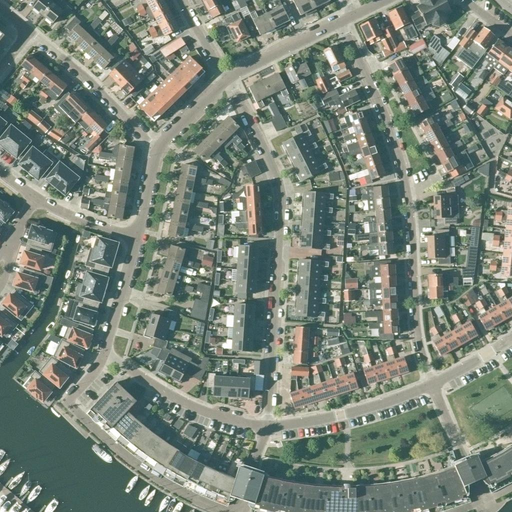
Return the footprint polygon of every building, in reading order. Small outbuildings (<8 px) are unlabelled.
[(37,0),(39,2),(33,9),(42,17),(56,0),(48,0),(48,1),(47,0),(37,0)] [(62,2),(59,0),(56,0),(42,17),(52,25),(58,17),(62,21),(71,10),(67,7),(62,12),(57,8),(62,2)] [(149,7),(152,13),(154,17),(167,10),(162,0),(149,7)] [(210,0),(203,4),(205,7),(204,8),(203,9),(205,12),(206,13),(208,12),(208,13),(208,12),(212,19),(225,13),(222,7),(230,3),(228,0),(210,0)] [(236,0),(235,0),(238,6),(240,10),(247,7),(249,12),(253,11),(251,5),(247,6),(243,0),(236,0)] [(300,16),(315,9),(310,0),(292,0),(293,1),(300,16)] [(310,0),(315,9),(329,2),(328,0),(310,0)] [(448,8),(453,5),(449,0),(421,0),(421,3),(422,6),(417,8),(419,12),(409,17),(415,27),(420,24),(422,28),(431,23),(433,26),(439,28),(444,25),(446,18),(445,16),(451,13),(448,8)] [(277,9),(268,14),(275,29),(290,22),(282,7),(279,1),(274,3),(277,9)] [(82,18),(91,9),(85,4),(77,12),(82,18)] [(389,14),(388,15),(396,30),(401,28),(408,41),(417,37),(416,34),(411,24),(409,25),(401,8),(395,11),(395,10),(388,13),(389,14)] [(173,20),(167,10),(154,17),(158,23),(152,26),(153,28),(148,31),(149,32),(173,20)] [(260,36),(275,29),(268,14),(258,19),(254,12),(250,15),(253,21),(252,21),(260,36)] [(229,27),(228,27),(236,44),(249,37),(237,13),(219,22),(222,28),(228,25),(229,27)] [(76,45),(86,34),(78,26),(80,23),(75,18),(65,28),(71,33),(67,37),(76,45)] [(93,24),(96,27),(101,22),(97,19),(93,24)] [(178,30),(173,20),(149,32),(152,39),(158,36),(159,40),(178,30)] [(368,42),(382,35),(375,20),(361,27),(368,42)] [(90,30),(86,34),(76,45),(85,54),(99,38),(92,31),(96,27),(93,24),(88,29),(90,30)] [(397,45),(389,28),(383,30),(394,54),(405,48),(403,43),(397,45)] [(455,58),(467,67),(471,70),(486,51),(484,50),(494,37),(483,29),(478,36),(470,30),(458,45),(463,48),(455,58)] [(115,35),(110,40),(114,43),(118,38),(115,35)] [(105,45),(99,38),(85,54),(93,62),(104,51),(108,47),(109,48),(114,43),(110,40),(105,45)] [(181,39),(168,46),(173,53),(179,50),(185,45),(181,39)] [(394,53),(387,39),(381,41),(385,50),(382,52),(384,58),(394,53)] [(409,47),(412,55),(426,47),(422,40),(420,41),(409,47)] [(498,41),(484,61),(488,64),(484,69),(490,73),(494,68),(508,49),(504,46),(504,45),(503,43),(502,42),(500,42),(499,41),(498,42),(498,41)] [(146,56),(155,51),(151,45),(142,51),(146,56)] [(168,46),(160,52),(165,58),(173,53),(168,46)] [(323,52),(331,68),(333,73),(345,67),(335,46),(323,52)] [(107,54),(111,50),(109,48),(108,47),(104,51),(93,62),(102,70),(113,59),(107,54)] [(508,49),(494,68),(499,72),(500,72),(504,75),(508,70),(508,71),(511,65),(511,49),(509,49),(508,49)] [(160,52),(156,54),(153,56),(156,61),(163,57),(160,52)] [(15,83),(19,87),(38,64),(34,60),(35,59),(31,56),(31,57),(29,56),(21,66),(27,72),(21,79),(19,78),(15,83)] [(189,58),(183,64),(198,79),(204,73),(201,70),(189,58)] [(393,77),(406,70),(417,64),(414,58),(410,60),(411,61),(403,64),(401,60),(388,67),(393,77)] [(109,76),(115,83),(131,67),(125,61),(109,76)] [(43,67),(38,64),(19,87),(23,89),(27,84),(30,81),(31,82),(35,78),(39,82),(48,71),(46,70),(47,69),(44,66),(43,67)] [(198,79),(183,64),(176,70),(192,86),(198,79)] [(286,69),(286,70),(285,70),(292,84),(298,80),(302,89),(314,83),(305,65),(299,68),(297,65),(292,67),(292,66),(290,65),(289,65),(287,66),(286,67),(286,69)] [(137,74),(131,67),(115,83),(121,89),(137,74)] [(173,67),(167,73),(170,76),(185,92),(192,86),(176,70),(173,67)] [(143,68),(137,74),(121,89),(127,95),(130,93),(143,80),(139,76),(142,73),(144,74),(146,72),(146,70),(143,68)] [(409,75),(406,70),(393,77),(399,87),(411,80),(422,74),(420,70),(413,74),(413,73),(409,75)] [(477,70),(467,79),(471,84),(482,75),(477,70)] [(49,72),(48,71),(39,82),(49,90),(57,79),(53,75),(53,74),(50,72),(49,72)] [(324,77),(315,82),(322,95),(331,91),(335,89),(341,87),(339,83),(351,77),(348,71),(341,75),(327,82),(324,77)] [(497,82),(501,73),(495,71),(492,79),(497,82)] [(153,74),(148,79),(151,82),(156,77),(153,74)] [(278,74),(263,81),(270,95),(280,91),(283,97),(288,95),(285,89),(278,74)] [(477,102),(490,77),(484,74),(476,90),(473,88),(469,98),(477,102)] [(164,82),(163,82),(179,98),(185,92),(170,76),(164,82)] [(49,90),(47,92),(42,97),(45,100),(48,96),(55,102),(67,87),(65,86),(66,85),(63,82),(62,83),(57,79),(49,90)] [(404,97),(422,87),(427,84),(425,80),(414,86),(411,80),(399,87),(404,97)] [(270,95),(263,81),(248,89),(256,103),(259,109),(264,107),(260,100),(270,95)] [(179,98),(163,82),(157,89),(172,104),(179,98)] [(501,91),(508,95),(511,90),(511,86),(507,83),(501,91)] [(455,93),(456,93),(465,100),(471,91),(462,84),(455,93)] [(422,87),(404,97),(410,107),(422,100),(426,98),(426,97),(432,94),(437,91),(435,87),(431,90),(430,89),(425,92),(422,87)] [(172,104),(157,89),(151,95),(166,110),(172,104)] [(322,96),(319,97),(324,106),(327,104),(328,107),(335,104),(339,111),(335,113),(337,116),(346,112),(345,108),(359,101),(354,91),(339,98),(335,89),(331,91),(322,96)] [(75,93),(74,94),(73,92),(70,95),(67,93),(54,108),(65,118),(82,101),(77,97),(78,96),(75,93)] [(166,110),(151,95),(144,101),(160,117),(166,110)] [(11,96),(6,101),(14,108),(18,102),(11,96)] [(511,105),(502,98),(495,109),(509,120),(511,115),(511,105)] [(428,110),(422,100),(410,107),(415,117),(428,110)] [(82,101),(65,118),(68,121),(70,119),(75,124),(81,119),(90,110),(89,108),(90,108),(87,105),(86,105),(82,101)] [(160,117),(144,101),(138,107),(154,122),(160,117)] [(474,110),(466,104),(463,109),(470,115),(474,110)] [(483,105),(477,113),(483,118),(488,109),(483,105)] [(25,116),(36,125),(42,119),(31,110),(25,116)] [(79,132),(82,135),(99,119),(94,114),(95,113),(92,110),(91,111),(90,110),(81,119),(86,125),(79,132)] [(270,120),(273,126),(283,121),(280,115),(277,110),(272,113),(274,118),(270,120)] [(346,125),(340,127),(341,131),(352,127),(366,122),(364,118),(366,116),(364,112),(362,112),(343,118),(346,125)] [(419,124),(424,135),(449,121),(453,119),(450,113),(440,118),(438,114),(434,116),(433,113),(427,117),(428,119),(419,124)] [(463,113),(458,116),(462,122),(467,120),(463,113)] [(228,118),(219,126),(230,137),(233,141),(231,142),(236,147),(239,144),(241,142),(233,133),(238,128),(228,118)] [(103,123),(99,119),(82,135),(85,137),(89,133),(90,134),(93,132),(97,136),(85,148),(89,152),(101,140),(98,136),(107,127),(106,126),(107,125),(104,122),(103,123)] [(37,126),(45,133),(46,133),(48,135),(53,128),(51,127),(43,120),(37,126)] [(336,132),(331,120),(323,123),(328,135),(331,134),(336,132)] [(0,131),(0,135),(9,122),(8,121),(0,131)] [(287,127),(283,121),(273,126),(276,132),(287,127)] [(430,145),(442,138),(439,133),(452,126),(449,121),(437,128),(424,135),(430,145)] [(355,134),(343,138),(345,142),(370,133),(368,128),(369,127),(368,123),(366,123),(366,122),(352,127),(355,134)] [(230,137),(219,126),(211,134),(221,145),(226,140),(230,144),(231,142),(233,141),(230,137)] [(20,135),(10,127),(0,139),(0,144),(7,150),(20,135)] [(64,135),(54,129),(48,135),(58,142),(64,135)] [(282,146),(287,157),(308,147),(303,138),(306,137),(306,138),(311,136),(309,131),(302,135),(283,144),(284,145),(282,146)] [(348,153),(373,144),(372,139),(373,138),(372,134),(370,134),(370,133),(356,138),(358,143),(353,144),(354,146),(347,148),(348,153)] [(211,134),(202,143),(226,167),(228,165),(218,155),(220,153),(216,150),(221,145),(211,134)] [(435,155),(454,144),(449,134),(442,138),(430,145),(435,155)] [(20,135),(7,150),(16,158),(29,143),(20,135)] [(66,135),(60,140),(65,145),(70,140),(66,135)] [(460,141),(462,146),(469,142),(466,137),(460,141)] [(440,165),(453,158),(450,153),(461,146),(459,141),(454,144),(435,155),(440,165)] [(226,167),(202,143),(194,151),(204,162),(209,157),(214,162),(216,160),(224,169),(226,167)] [(315,143),(308,147),(287,157),(294,170),(314,160),(310,151),(312,150),(317,148),(315,143)] [(244,149),(239,144),(236,147),(241,152),(244,149)] [(362,154),(364,159),(377,155),(377,154),(378,153),(377,149),(375,149),(373,144),(348,153),(350,157),(362,154)] [(131,162),(133,149),(116,145),(114,154),(112,153),(112,155),(112,159),(131,162)] [(41,157),(32,149),(19,165),(29,172),(41,157)] [(453,158),(440,165),(446,175),(450,173),(453,178),(466,171),(463,165),(465,164),(462,158),(470,154),(468,149),(453,158)] [(112,155),(106,154),(105,159),(111,160),(111,164),(116,165),(115,171),(130,173),(131,162),(112,159),(112,155)] [(239,163),(243,160),(238,155),(234,158),(239,163)] [(377,155),(352,163),(354,168),(361,165),(361,166),(366,165),(367,170),(381,165),(382,164),(381,160),(379,160),(377,155)] [(55,168),(41,157),(29,172),(38,180),(43,173),(48,177),(55,168)] [(314,160),(294,170),(299,181),(301,180),(302,181),(320,172),(327,169),(325,164),(320,166),(321,167),(318,168),(314,160)] [(257,168),(254,161),(244,166),(247,173),(257,168)] [(59,164),(55,168),(48,177),(46,180),(56,187),(68,172),(59,164)] [(385,176),(381,165),(367,170),(349,177),(350,181),(357,178),(367,175),(368,176),(363,178),(366,185),(370,183),(370,182),(385,176)] [(181,166),(179,178),(198,181),(198,184),(199,184),(205,185),(206,180),(199,179),(200,176),(195,175),(196,169),(181,166)] [(260,174),(257,168),(247,173),(250,179),(260,174)] [(115,171),(113,183),(128,185),(130,173),(115,171)] [(499,171),(497,176),(504,180),(506,176),(507,175),(499,171)] [(78,180),(68,172),(56,187),(65,195),(78,180)] [(469,180),(467,176),(462,179),(461,178),(451,183),(454,189),(464,183),(469,180)] [(198,181),(179,178),(177,189),(191,192),(192,186),(198,187),(199,184),(198,184),(198,181)] [(128,185),(113,183),(111,194),(126,197),(128,185)] [(259,186),(245,187),(237,193),(238,194),(232,194),(232,200),(236,200),(259,198),(259,193),(260,193),(260,188),(259,188),(259,186)] [(374,200),(388,199),(387,187),(373,189),(367,189),(368,196),(361,197),(361,201),(367,201),(374,200)] [(191,192),(177,189),(175,201),(189,204),(191,192)] [(433,208),(458,208),(457,196),(455,196),(455,191),(447,191),(447,197),(433,197),(433,208)] [(303,194),(302,207),(324,208),(325,199),(328,199),(328,200),(333,200),(334,195),(326,195),(305,193),(305,194),(303,194)] [(126,197),(111,194),(110,200),(105,199),(104,203),(105,203),(104,205),(124,208),(126,197)] [(242,212),(246,211),(261,210),(261,209),(261,204),(260,204),(259,198),(236,200),(236,204),(241,204),(242,212)] [(388,199),(374,200),(367,201),(368,212),(375,211),(389,210),(388,199)] [(89,201),(81,200),(80,208),(91,212),(91,209),(88,209),(89,201)] [(189,204),(175,201),(172,213),(186,216),(189,204)] [(3,205),(0,202),(0,221),(1,220),(5,223),(12,213),(7,208),(8,207),(4,204),(3,205)] [(104,203),(98,202),(97,206),(101,207),(100,210),(108,212),(107,218),(122,220),(124,208),(104,205),(105,203),(104,203)] [(333,209),(324,208),(302,207),(301,221),(323,222),(324,213),(327,213),(327,214),(332,214),(333,209)] [(458,219),(458,208),(433,208),(434,219),(444,219),(444,225),(456,225),(456,219),(458,219)] [(496,212),(495,216),(507,217),(507,221),(511,221),(511,209),(508,209),(508,212),(501,211),(501,213),(496,212)] [(247,217),(243,218),(228,219),(228,225),(235,224),(261,223),(261,217),(262,217),(262,212),(261,212),(261,210),(246,211),(247,217)] [(390,222),(389,210),(375,211),(375,218),(363,219),(364,224),(368,223),(390,222)] [(189,231),(195,232),(196,227),(190,226),(191,223),(185,222),(186,216),(172,213),(170,224),(184,227),(189,228),(189,231)] [(507,217),(495,216),(495,221),(506,222),(505,232),(511,232),(511,221),(507,221),(507,217)] [(299,234),(322,236),(330,237),(331,232),(325,232),(322,232),(323,222),(301,221),(299,234)] [(391,233),(390,222),(368,223),(369,235),(376,234),(391,233)] [(261,229),(261,223),(235,224),(235,230),(248,229),(248,236),(262,235),(262,232),(263,232),(263,229),(261,229)] [(182,239),(184,227),(170,224),(168,236),(182,239)] [(85,225),(81,236),(89,238),(92,227),(85,225)] [(39,229),(32,227),(28,239),(32,240),(30,246),(50,252),(56,234),(44,231),(44,229),(39,228),(39,229)] [(426,238),(427,249),(445,248),(449,248),(449,237),(449,231),(436,231),(437,237),(426,238)] [(377,245),(392,244),(391,233),(376,234),(369,235),(358,236),(356,236),(354,236),(355,242),(369,241),(369,246),(377,245)] [(485,241),(498,242),(498,238),(493,237),(493,234),(484,233),(484,234),(482,234),(481,241),(485,241)] [(322,236),(299,234),(298,247),(300,247),(300,249),(321,250),(329,251),(329,246),(324,245),(324,246),(321,246),(322,236)] [(117,244),(98,239),(94,250),(113,256),(114,255),(115,255),(116,249),(115,249),(117,244)] [(205,249),(212,251),(214,242),(207,240),(205,249)] [(511,243),(504,243),(503,254),(511,255),(511,243)] [(377,245),(369,246),(366,246),(359,247),(360,252),(366,251),(366,252),(378,251),(378,257),(393,256),(392,244),(377,245)] [(167,258),(181,263),(186,264),(185,266),(192,268),(193,263),(187,261),(187,259),(183,257),(185,251),(170,247),(167,258)] [(239,247),(238,258),(257,260),(258,248),(239,247)] [(28,254),(24,252),(22,259),(21,258),(19,264),(40,270),(43,258),(39,257),(41,251),(30,248),(28,254)] [(449,259),(449,248),(445,248),(427,249),(427,260),(437,259),(438,266),(450,265),(449,259)] [(113,256),(94,250),(91,262),(95,263),(93,269),(104,272),(106,267),(110,268),(111,263),(112,263),(114,257),(113,257),(113,256)] [(203,256),(201,265),(211,268),(214,254),(208,253),(207,257),(203,256)] [(511,255),(503,254),(502,264),(502,266),(511,266),(511,255)] [(181,263),(167,258),(163,270),(178,274),(181,263)] [(238,258),(237,270),(256,271),(257,260),(238,258)] [(297,262),(296,274),(319,276),(319,266),(322,266),(322,267),(327,267),(328,262),(320,262),(299,260),(299,262),(297,262)] [(461,270),(474,270),(474,269),(475,261),(469,260),(468,265),(467,265),(467,268),(462,268),(462,270),(461,270)] [(395,277),(394,265),(371,267),(372,273),(366,273),(366,278),(380,278),(395,277)] [(511,277),(511,266),(502,266),(501,277),(511,277)] [(92,275),(87,274),(84,285),(103,291),(104,290),(106,284),(105,284),(107,279),(103,278),(104,272),(93,269),(92,275)] [(43,276),(23,270),(21,275),(17,274),(15,280),(13,286),(38,293),(43,276)] [(184,276),(178,274),(163,270),(160,281),(179,287),(179,289),(185,291),(186,286),(181,285),(184,276)] [(237,270),(236,281),(256,283),(256,271),(237,270)] [(474,270),(461,270),(462,280),(473,279),(474,270)] [(327,276),(319,276),(296,274),(295,288),(318,290),(318,280),(321,280),(321,281),(327,281),(327,276)] [(428,282),(429,288),(452,287),(452,283),(447,283),(447,281),(445,282),(445,275),(428,276),(428,277),(427,277),(427,282),(428,282)] [(396,289),(395,277),(380,278),(381,285),(369,285),(369,290),(381,289),(396,289)] [(358,280),(345,280),(346,289),(358,289),(358,280)] [(179,287),(160,281),(156,293),(171,297),(173,290),(178,292),(179,289),(179,287)] [(256,283),(236,281),(235,293),(255,294),(256,283)] [(501,290),(504,296),(508,294),(505,287),(506,285),(498,284),(501,290)] [(103,292),(103,291),(84,285),(79,303),(94,307),(96,301),(100,303),(101,298),(102,298),(104,292),(103,292)] [(447,300),(447,293),(443,293),(442,292),(452,291),(452,287),(429,288),(429,294),(428,294),(428,299),(429,299),(429,300),(442,300),(442,303),(447,303),(447,300)] [(294,302),(317,304),(325,304),(325,299),(320,299),(320,300),(317,299),(318,290),(295,288),(294,302)] [(396,300),(396,289),(381,289),(381,295),(369,295),(370,301),(396,300)] [(354,290),(349,290),(344,291),(344,302),(354,302),(354,290)] [(461,298),(467,308),(474,303),(471,297),(475,295),(472,290),(467,294),(467,295),(461,298)] [(4,299),(0,304),(21,321),(32,306),(16,293),(12,298),(9,295),(5,300),(4,299)] [(203,294),(202,294),(200,301),(195,300),(194,303),(196,303),(192,318),(202,321),(206,306),(207,303),(208,304),(209,296),(203,294)] [(502,297),(511,314),(511,298),(507,302),(504,296),(502,297)] [(477,299),(479,302),(483,308),(487,306),(483,299),(483,300),(481,297),(477,299)] [(511,316),(511,314),(502,297),(499,299),(502,304),(496,308),(503,321),(511,316)] [(370,301),(364,302),(364,306),(375,306),(375,307),(382,307),(382,312),(397,311),(396,300),(370,301)] [(94,307),(79,303),(74,301),(69,319),(94,326),(96,321),(95,320),(96,314),(93,313),(94,307)] [(317,304),(294,302),(293,315),(295,315),(295,316),(316,318),(316,317),(324,318),(325,313),(319,313),(316,313),(317,304)] [(479,302),(475,304),(479,311),(483,308),(479,302)] [(235,305),(234,316),(253,318),(254,306),(235,305)] [(503,321),(496,308),(487,313),(494,326),(503,321)] [(150,321),(148,326),(168,331),(171,321),(173,322),(176,313),(164,310),(161,318),(157,317),(157,315),(150,313),(148,321),(150,321)] [(397,311),(382,312),(364,313),(364,319),(377,318),(377,323),(377,324),(397,323),(397,311)] [(17,325),(1,312),(0,312),(0,335),(5,340),(17,325)] [(459,313),(455,315),(459,322),(462,327),(460,328),(467,342),(477,336),(469,323),(467,325),(463,319),(459,313)] [(485,331),(494,326),(487,313),(478,318),(485,331)] [(352,315),(343,315),(344,325),(356,325),(356,318),(352,318),(352,315)] [(459,322),(455,315),(451,318),(455,325),(459,322)] [(234,316),(233,328),(252,329),(253,318),(234,316)] [(90,330),(70,322),(63,339),(87,349),(90,343),(89,343),(91,337),(87,335),(90,330)] [(397,323),(377,324),(377,323),(368,324),(368,330),(378,329),(379,342),(393,341),(393,334),(398,334),(397,323)] [(168,331),(148,326),(147,330),(146,330),(143,338),(150,340),(151,338),(155,339),(152,348),(161,350),(165,350),(167,342),(165,342),(168,331)] [(233,328),(232,340),(252,341),(252,329),(233,328)] [(295,341),(308,341),(312,342),(318,342),(318,338),(313,338),(313,336),(308,335),(309,329),(296,328),(295,329),(294,329),(294,335),(295,335),(295,341)] [(467,342),(460,328),(451,334),(458,347),(467,342)] [(458,347),(451,334),(442,339),(449,352),(458,347)] [(358,338),(364,351),(369,348),(364,335),(358,338)] [(449,352),(442,339),(433,344),(440,357),(449,352)] [(80,350),(62,340),(53,357),(76,369),(79,363),(78,363),(81,357),(78,355),(80,350)] [(252,341),(232,340),(232,351),(251,353),(252,341)] [(308,341),(295,341),(294,346),(293,346),(293,351),(294,351),(294,353),(307,353),(308,341)] [(338,346),(341,356),(349,353),(346,344),(344,345),(344,344),(338,346)] [(394,347),(391,348),(386,349),(388,356),(393,355),(394,360),(392,361),(397,376),(407,373),(403,358),(401,359),(399,353),(397,354),(394,347)] [(161,350),(157,359),(164,363),(162,367),(161,367),(158,373),(164,377),(165,375),(170,377),(181,355),(172,350),(170,352),(165,350),(161,350)] [(307,353),(294,353),(294,358),(292,358),(292,363),(293,363),(293,365),(306,366),(307,360),(311,360),(311,358),(317,358),(317,354),(307,353)] [(181,355),(170,377),(174,380),(173,381),(180,385),(183,378),(182,378),(184,374),(192,378),(198,366),(189,362),(191,359),(181,355)] [(68,371),(51,358),(40,372),(60,389),(67,378),(64,376),(68,371)] [(345,365),(343,358),(334,361),(336,368),(345,365)] [(397,376),(392,361),(382,364),(387,379),(397,376)] [(255,362),(254,376),(263,376),(264,362),(255,362)] [(387,379),(382,364),(371,368),(371,369),(373,368),(377,383),(387,379)] [(322,372),(320,365),(310,368),(312,376),(322,372)] [(308,378),(308,369),(291,368),(290,376),(290,380),(296,381),(296,377),(308,378)] [(367,386),(377,383),(373,368),(371,369),(363,372),(367,386)] [(51,385),(35,372),(31,377),(35,381),(27,390),(33,394),(32,396),(36,399),(37,398),(43,402),(50,393),(47,390),(51,385)] [(213,396),(224,397),(226,378),(215,377),(215,374),(208,374),(207,388),(213,388),(213,396)] [(352,374),(340,379),(344,393),(357,389),(352,374)] [(248,380),(237,379),(236,398),(248,399),(248,391),(254,391),(255,377),(249,377),(248,380)] [(226,378),(224,397),(236,398),(237,379),(226,378)] [(344,393),(340,379),(327,383),(332,397),(344,393)] [(332,397),(327,383),(314,387),(319,401),(332,397)] [(107,434),(109,432),(127,413),(137,403),(116,384),(86,415),(87,416),(89,414),(108,432),(106,434),(107,434)] [(319,401),(314,387),(302,391),(306,405),(319,401)] [(306,405),(302,391),(289,395),(294,409),(306,405)] [(138,399),(143,401),(146,395),(141,392),(138,399)] [(135,420),(127,413),(109,432),(113,435),(117,430),(122,434),(135,420)] [(143,426),(135,420),(122,434),(120,436),(121,437),(123,435),(127,439),(122,444),(126,447),(143,426)] [(151,433),(143,426),(126,447),(125,449),(127,447),(130,450),(135,445),(139,448),(151,433)] [(160,439),(151,433),(139,448),(138,450),(139,451),(140,449),(145,453),(141,458),(144,461),(160,439)] [(169,445),(160,439),(144,461),(143,463),(144,463),(145,461),(149,464),(153,458),(158,461),(158,462),(169,445)] [(174,449),(169,445),(158,462),(158,461),(156,463),(157,464),(159,462),(163,465),(160,471),(164,474),(181,446),(177,443),(174,449)] [(476,465),(476,466),(477,465),(479,469),(480,468),(482,473),(485,478),(489,487),(486,488),(486,489),(487,488),(511,475),(511,443),(511,444),(509,446),(506,447),(506,448),(505,448),(503,449),(501,451),(499,452),(496,454),(492,455),(489,457),(488,458),(487,458),(486,459),(484,460),(481,461),(479,462),(476,465)] [(181,446),(178,451),(164,474),(162,476),(163,476),(164,474),(168,476),(172,470),(177,473),(187,457),(183,454),(187,449),(181,446)] [(472,458),(469,459),(460,464),(457,465),(457,466),(454,467),(458,476),(463,488),(485,478),(482,473),(480,468),(479,469),(477,465),(476,466),(476,465),(479,462),(477,456),(476,456),(472,458)] [(196,461),(187,457),(177,473),(176,475),(177,476),(178,474),(183,477),(180,483),(184,485),(196,461)] [(206,466),(196,461),(184,485),(183,487),(183,488),(184,485),(189,488),(192,481),(197,484),(206,466)] [(206,467),(206,466),(197,484),(196,486),(197,487),(198,484),(203,487),(200,493),(205,495),(216,471),(206,467)] [(264,476),(262,476),(254,505),(253,508),(250,507),(253,508),(271,511),(417,511),(441,506),(468,497),(469,496),(466,497),(463,488),(458,476),(454,467),(457,466),(456,466),(453,467),(452,467),(451,468),(450,468),(449,468),(448,469),(444,470),(440,471),(437,472),(436,473),(435,473),(432,474),(430,474),(427,475),(426,475),(425,476),(421,477),(417,478),(414,479),(413,479),(412,479),(409,480),(405,481),(402,481),(400,482),(396,482),(392,483),(389,483),(388,484),(387,484),(383,484),(379,485),(375,485),(374,485),(370,486),(366,486),(362,486),(361,486),(360,486),(358,487),(356,487),(354,487),(352,487),(351,487),(349,487),(343,487),(342,487),(341,487),(340,487),(338,487),(336,487),(334,487),(333,487),(332,487),(328,486),(324,486),(320,486),(319,486),(318,486),(315,485),(311,485),(307,485),(306,484),(305,484),(301,484),(297,483),(293,483),(293,482),(292,482),(291,482),(288,482),(285,481),(282,480),(281,480),(280,480),(276,479),(272,478),(268,477),(267,477),(266,477),(265,477),(264,476)] [(238,468),(235,478),(228,500),(230,501),(231,501),(229,500),(230,498),(242,502),(254,505),(262,476),(259,475),(253,473),(238,468)] [(225,475),(216,471),(205,495),(204,497),(204,498),(205,495),(209,497),(212,491),(218,493),(225,475)] [(235,478),(225,475),(218,493),(217,495),(218,496),(219,493),(224,496),(222,502),(226,504),(225,506),(227,507),(230,501),(228,500),(235,478)]
